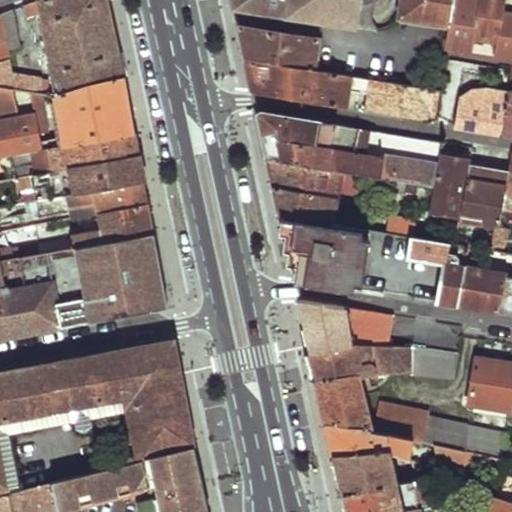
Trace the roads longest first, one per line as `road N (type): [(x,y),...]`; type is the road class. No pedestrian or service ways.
road 1 (primary): [(156,0),(222,316)]
road 2 (primary): [(243,288),(180,0)]
road 3 (residential): [(511,324),(243,288)]
road 4 (unknown): [(387,0),(382,26),(364,39),(185,20)]
road 5 (primary): [(291,511),(243,288)]
road 6 (residential): [(0,357),(222,316)]
road 7 (primary): [(222,316),(263,511)]
